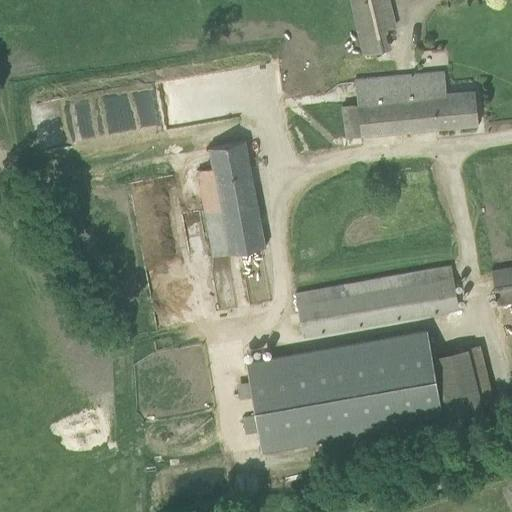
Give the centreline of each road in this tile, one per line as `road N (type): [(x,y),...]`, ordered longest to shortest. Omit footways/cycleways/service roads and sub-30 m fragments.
road 1 (track): [(511,145),(329,158),(292,177),(277,202),(279,313),(264,325),(120,351),(108,347),(0,172)]
road 2 (track): [(120,351),(128,500)]
